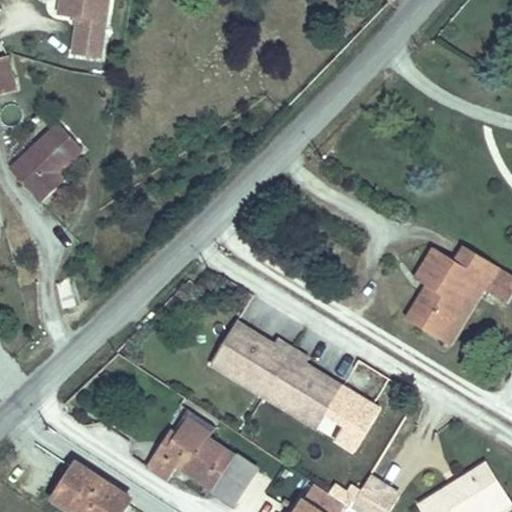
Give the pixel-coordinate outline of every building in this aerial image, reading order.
[(102,61),(111,0),(62,0),(60,17),(80,20),(74,56),(102,61)] [(6,61),(0,62),(0,103),(16,100),(6,61)] [(56,127),(9,174),(41,207),(58,191),(49,183),(80,152),(56,127)] [(511,229),(501,242),(507,248),(511,242),(511,229)] [(502,304),(511,287),(511,282),(461,253),(454,263),(433,252),(411,287),(426,295),(405,329),(437,347),(474,288),(483,292),(502,304)] [(445,352),(483,292),(474,288),(437,347),(445,352)] [(301,369),(305,363),(273,343),(270,348),(232,324),(215,350),(232,361),(222,378),(294,424),(305,407),(322,418),(339,393),(301,369)] [(222,378),(232,361),(215,350),(205,367),(222,378)] [(311,435),(322,418),(305,407),(294,424),(311,435)] [(169,480),(177,467),(235,502),(257,468),(174,418),(143,465),(169,480)] [(69,511),(121,511),(131,498),(78,463),(53,501),(69,511)] [(511,499),(492,465),(473,477),(489,505),(477,511),(508,511),(511,510),(511,499)] [(477,511),(489,505),(473,477),(415,510),(416,511),(477,511)] [(357,511),(391,511),(401,498),(370,479),(352,508),(357,511)] [(307,483),(292,511),(348,511),(351,506),(307,483)]
